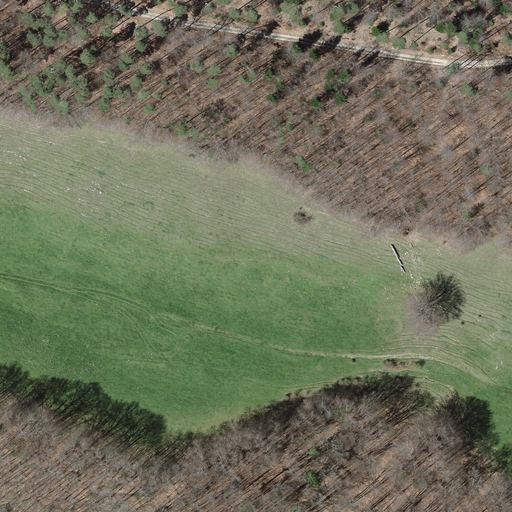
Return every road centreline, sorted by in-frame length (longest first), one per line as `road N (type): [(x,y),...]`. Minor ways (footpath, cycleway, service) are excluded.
road 1 (track): [(0,276),(100,294),(291,348),(436,358),(511,391)]
road 2 (track): [(99,0),(374,56),(511,61)]
